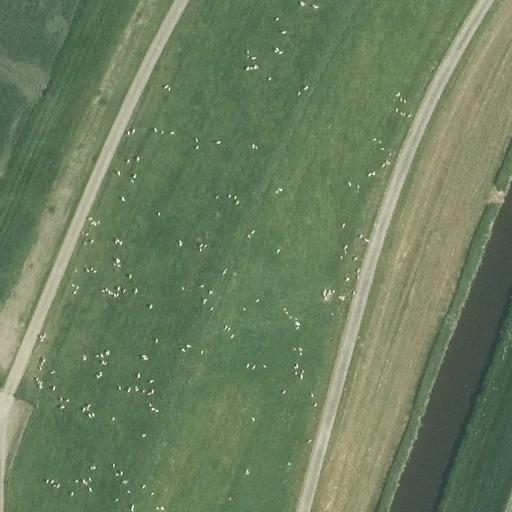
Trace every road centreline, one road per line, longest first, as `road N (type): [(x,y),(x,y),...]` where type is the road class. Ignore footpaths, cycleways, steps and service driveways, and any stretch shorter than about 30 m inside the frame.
road 1 (track): [(487,0),(403,166),(303,511)]
road 2 (track): [(0,413),(182,0)]
